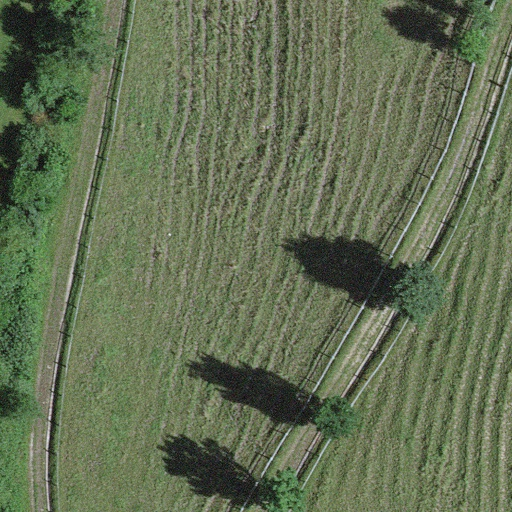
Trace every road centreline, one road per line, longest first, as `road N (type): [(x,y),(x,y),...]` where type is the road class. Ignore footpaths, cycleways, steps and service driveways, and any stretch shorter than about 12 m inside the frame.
road 1 (track): [(276,511),(427,252),(472,132),(502,0)]
road 2 (track): [(115,0),(104,106),(51,325),(41,511)]
